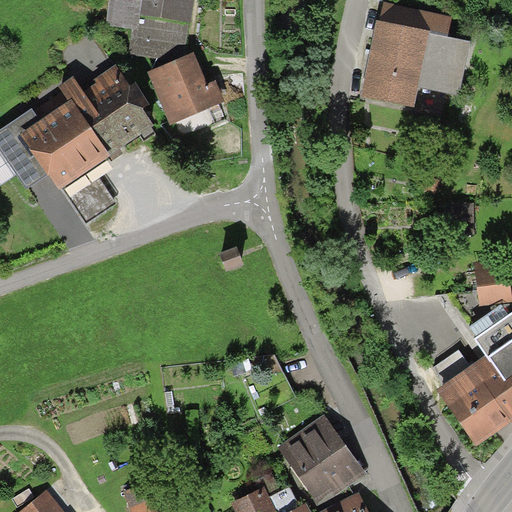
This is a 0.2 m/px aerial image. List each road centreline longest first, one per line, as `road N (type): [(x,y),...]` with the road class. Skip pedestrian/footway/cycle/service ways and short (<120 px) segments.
road 1 (residential): [(356,0),(338,93),(342,192),(366,273),(486,503)]
road 2 (residential): [(261,199),(301,321),(393,511)]
road 3 (residential): [(0,286),(183,216),(261,199)]
road 4 (residential): [(252,0),(261,199)]
